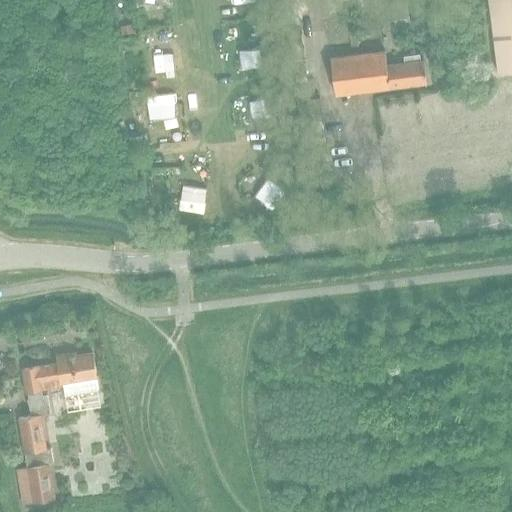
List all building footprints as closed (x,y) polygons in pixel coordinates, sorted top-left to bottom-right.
[(511,71),(511,0),(489,0),(498,73),(511,71)] [(337,94),(427,83),(424,59),(420,60),(419,53),(404,55),(405,61),(387,64),(386,51),(332,58),(337,94)] [(63,381),(97,376),(93,352),(77,355),(77,351),(58,355),(59,363),(40,366),(40,365),(23,368),(27,392),(44,389),(43,388),(64,384),(63,381)] [(42,413),(51,412),(48,395),(28,398),(31,415),(20,417),(26,453),(48,449),(42,413)] [(25,503),(38,501),(56,498),(50,463),(33,466),(19,467),(25,503)]
